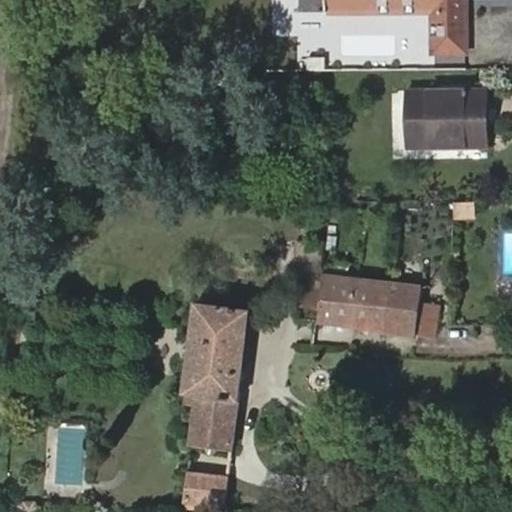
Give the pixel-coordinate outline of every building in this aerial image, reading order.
[(318,0),(300,0),(301,12),(318,11),(318,0)] [(435,10),(435,52),(467,52),(466,0),(318,0),(318,11),(435,10)] [(466,93),(403,93),(403,151),(483,152),(483,93),(477,93),(478,87),(466,87),(466,93)] [(472,202),(449,201),(449,212),(472,213),(472,202)] [(296,240),(294,269),(322,271),(324,242),(296,240)] [(417,335),(435,338),(441,291),(323,272),(315,323),(416,337),(417,335)] [(229,464),(249,313),(196,305),(182,396),(192,398),(192,405),(200,407),(195,445),(228,449),(226,463),(229,464)] [(215,489),(191,486),(188,502),(213,505),(215,489)] [(225,491),(215,489),(213,505),(223,507),(225,491)]
